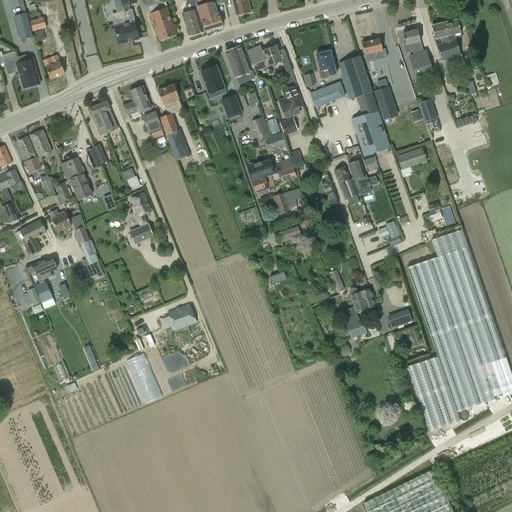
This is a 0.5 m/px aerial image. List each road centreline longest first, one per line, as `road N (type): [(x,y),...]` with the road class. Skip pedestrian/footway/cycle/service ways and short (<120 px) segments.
road 1 (residential): [(278,24),(371,283)]
road 2 (residential): [(198,315),(105,84)]
road 3 (tertiary): [(105,84),(278,24)]
road 4 (residential): [(0,129),(60,256)]
